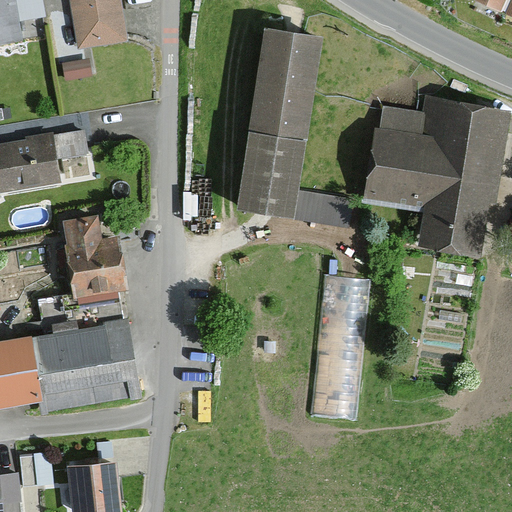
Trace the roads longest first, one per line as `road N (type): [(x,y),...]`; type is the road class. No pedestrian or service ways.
road 1 (residential): [(153,511),(178,0)]
road 2 (tertiary): [(511,72),(366,0)]
